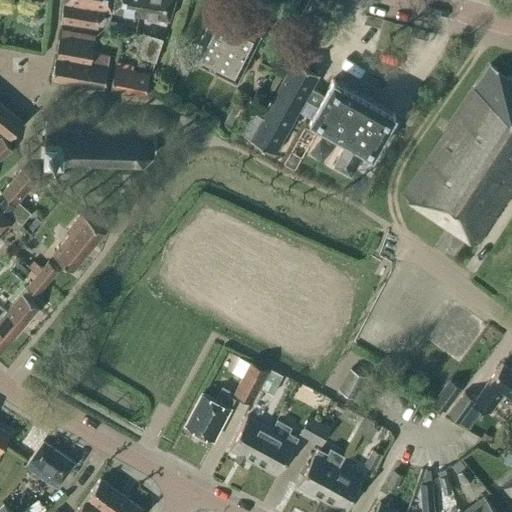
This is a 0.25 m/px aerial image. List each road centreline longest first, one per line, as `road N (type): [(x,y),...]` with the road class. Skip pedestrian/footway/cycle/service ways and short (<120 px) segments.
road 1 (unclassified): [(191,494),(0,386)]
road 2 (residential): [(511,319),(400,238)]
